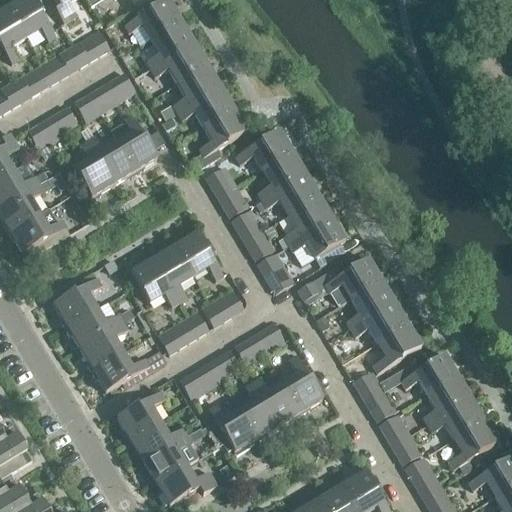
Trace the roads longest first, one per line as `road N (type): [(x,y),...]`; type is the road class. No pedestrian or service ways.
road 1 (residential): [(412,511),(298,324),(264,314)]
road 2 (residential): [(76,429),(264,314)]
road 3 (residential): [(264,314),(188,183)]
road 4 (residential): [(76,429),(0,300)]
road 5 (residential): [(0,135),(112,72)]
